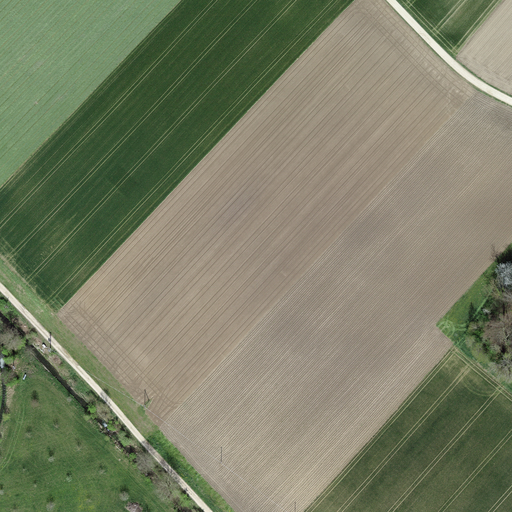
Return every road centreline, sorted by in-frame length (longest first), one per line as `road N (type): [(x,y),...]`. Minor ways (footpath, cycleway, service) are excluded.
road 1 (track): [(0,287),(211,511)]
road 2 (track): [(390,0),(459,72),(511,103)]
